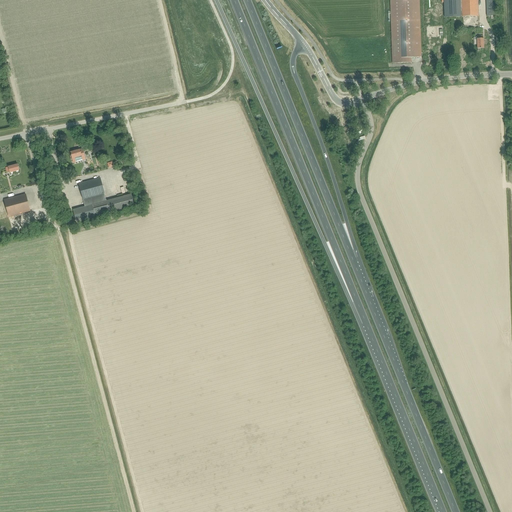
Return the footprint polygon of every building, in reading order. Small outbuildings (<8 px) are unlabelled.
[(418,0),(390,0),(392,64),(410,63),(410,58),(421,57),(418,0)] [(443,0),(444,18),(461,17),(478,16),(477,0),(443,0)] [(485,0),(486,16),(496,16),(495,0),(485,0)] [(79,150),(69,152),(71,158),(80,156),(80,155),(83,154),(82,149),(79,150)] [(9,173),(18,171),(17,165),(7,167),(5,168),(6,172),(8,172),(9,173)] [(72,210),(75,221),(133,206),(129,194),(105,201),(99,178),(78,184),(84,207),(72,210)] [(129,184),(117,186),(118,192),(130,190),(129,184)] [(8,217),(29,211),(25,194),(3,200),(8,217)]
